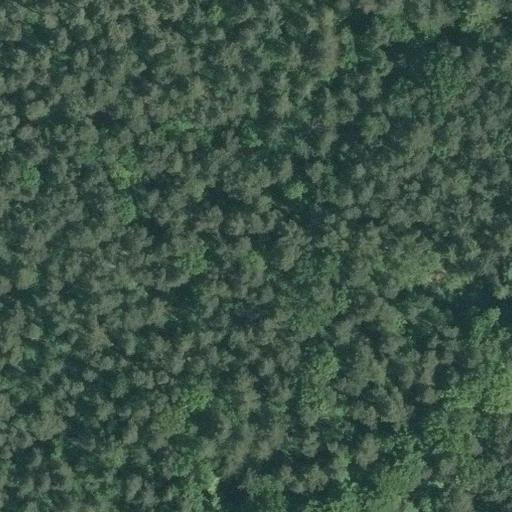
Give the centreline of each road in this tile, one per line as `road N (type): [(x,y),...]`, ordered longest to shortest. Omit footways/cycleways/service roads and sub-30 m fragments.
road 1 (track): [(419,424),(147,0)]
road 2 (track): [(325,511),(511,352)]
